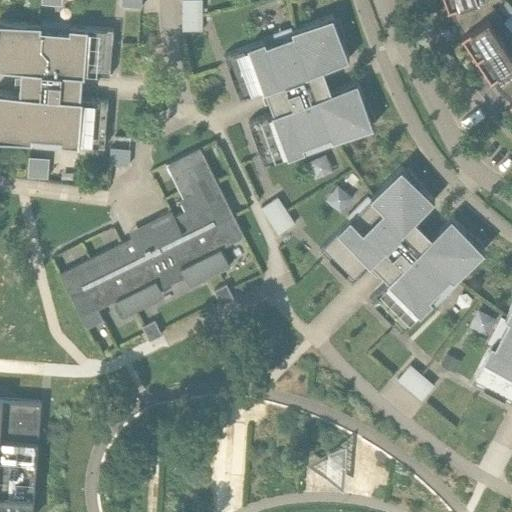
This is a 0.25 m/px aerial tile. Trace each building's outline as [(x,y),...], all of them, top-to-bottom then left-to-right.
[(142,0),(122,0),(122,7),(140,8),(141,9),(142,0)] [(203,31),(202,0),(182,0),(183,31),(203,31)] [(457,21),(492,4),(499,0),(445,0),(448,9),(453,7),(457,21)] [(461,36),(476,58),(511,33),(511,32),(511,33),(492,4),(457,21),(465,33),(461,36)] [(265,41),(224,56),(231,75),(236,73),(237,79),(233,80),(240,100),(266,90),(275,113),(248,122),(255,142),(260,140),(262,145),(257,147),(265,166),(306,151),(307,155),(334,145),(333,141),(374,126),(367,107),(365,103),(358,82),(331,92),(323,69),(349,60),(342,39),(340,35),(333,16),(292,31),(291,27),(264,37),(265,41)] [(0,139),(33,142),(32,146),(61,149),(61,145),(105,148),(106,127),(101,127),(102,123),(107,123),(108,101),(81,99),(82,75),(110,77),(112,55),(107,55),(107,51),(112,51),(114,31),(70,27),(70,23),(42,21),(42,25),(39,25),(0,21),(0,42),(1,43),(0,48),(0,68),(22,71),(20,94),(0,92),(0,139)] [(502,89),(511,81),(511,33),(476,58),(491,80),(494,77),(502,89)] [(511,104),(511,81),(502,89),(511,97),(511,99),(510,102),(511,104)] [(122,242),(59,274),(71,297),(87,329),(104,320),(98,309),(105,306),(116,300),(124,316),(147,305),(144,298),(161,289),(185,277),(186,279),(204,271),(207,277),(230,266),(221,248),(233,243),(245,237),(234,216),(205,158),(200,147),(167,164),(184,197),(179,199),(185,211),(173,217),(122,242)] [(131,150),(129,150),(110,149),(109,164),(110,164),(129,166),(131,150)] [(313,156),(313,172),(330,172),(330,157),(313,156)] [(351,219),(319,250),(334,264),(337,261),(341,265),(338,268),(353,283),(372,263),(389,280),(369,300),(384,314),(387,311),(391,315),(388,318),(403,333),(434,302),(436,304),(456,284),(454,282),(485,251),(470,236),(468,234),(452,218),(432,237),(415,220),(435,201),(419,185),(416,182),(402,168),(371,199),(368,196),(348,216),(351,219)] [(295,224),(278,197),(261,208),(279,235),(295,224)] [(214,291),(221,305),(233,300),(226,285),(214,291)] [(492,344),(471,383),(489,392),(492,388),(496,391),(494,395),(511,404),(511,305),(505,319),(503,318),(490,343),(492,344)] [(142,327),(149,341),(162,335),(155,321),(142,327)] [(447,355),(442,365),(455,372),(460,362),(447,355)] [(229,376),(237,367),(230,360),(222,369),(229,376)] [(435,385),(410,365),(398,380),(422,401),(435,385)] [(0,511),(33,511),(42,402),(0,398),(0,511)]
